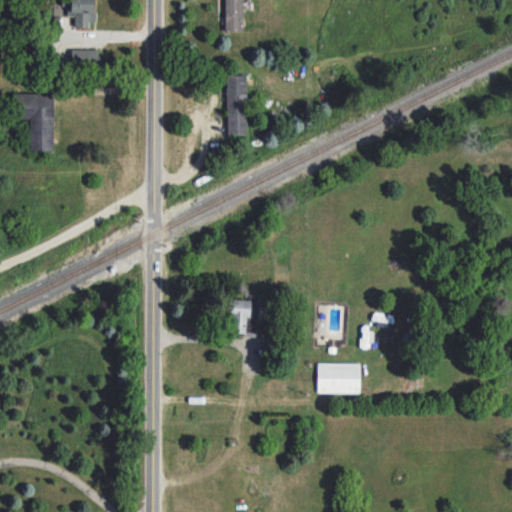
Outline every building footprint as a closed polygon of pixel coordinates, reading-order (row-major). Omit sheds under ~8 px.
[(94,0),(65,0),(65,16),(74,16),(74,25),(94,25),(94,0)] [(242,0),(224,0),(224,30),(242,30),(242,0)] [(98,50),(71,49),(70,66),(98,67),(98,50)] [(245,74),(225,74),(227,131),(246,131),(245,74)] [(53,94),(13,93),(12,119),(29,119),(28,151),(52,151),(53,94)] [(256,333),(258,294),(248,294),(248,299),(231,299),(229,332),(256,333)] [(360,363),(317,362),(316,392),(359,393),(360,363)]
